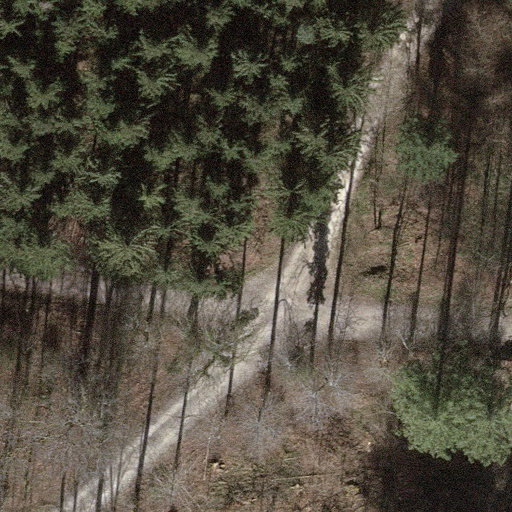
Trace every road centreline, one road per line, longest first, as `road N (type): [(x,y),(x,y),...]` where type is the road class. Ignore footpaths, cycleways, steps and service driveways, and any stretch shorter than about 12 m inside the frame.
road 1 (track): [(59,511),(280,320),(360,137),(452,0)]
road 2 (track): [(0,278),(280,320),(511,321)]
